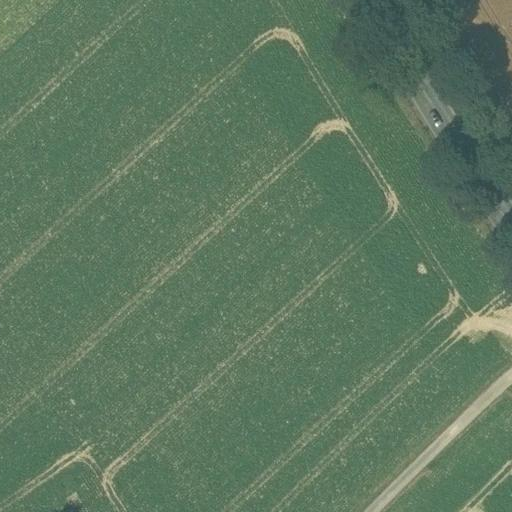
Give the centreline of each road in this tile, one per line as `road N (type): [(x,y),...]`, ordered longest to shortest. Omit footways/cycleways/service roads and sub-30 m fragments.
road 1 (secondary): [(511,224),(372,0)]
road 2 (unclassified): [(511,382),(376,511)]
